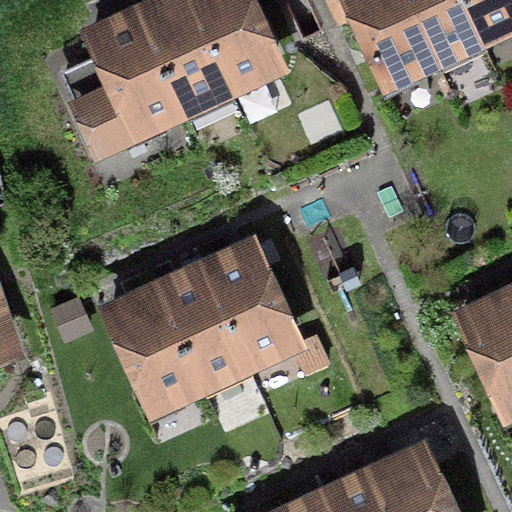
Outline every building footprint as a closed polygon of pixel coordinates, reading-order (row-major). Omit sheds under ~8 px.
[(138,15),(181,110),(229,87),(188,0),(170,0),(160,5),(138,15)] [(188,0),(229,87),(269,69),(237,0),(188,0)] [(434,62),(406,0),(352,0),(391,84),(434,62)] [(480,40),(462,0),(406,0),(434,62),(480,40)] [(511,25),(511,0),(462,0),(480,40),(511,25)] [(181,110),(138,15),(102,32),(57,52),(101,147),(181,110)] [(203,270),(247,366),(285,348),(241,252),(222,261),(203,270)] [(247,366),(203,270),(178,281),(158,290),(202,386),(247,366)] [(202,386),(158,290),(135,301),(115,310),(159,406),(202,386)] [(511,295),(488,307),(471,315),(511,405),(511,295)] [(374,475),(390,511),(438,511),(414,457),(394,467),(374,475)] [(325,497),(331,511),(390,511),(374,475),(348,487),(325,497)] [(292,511),(331,511),(325,497),(303,507),(292,511)]
